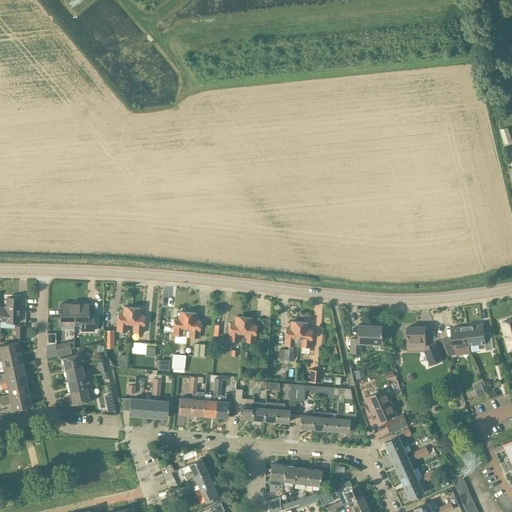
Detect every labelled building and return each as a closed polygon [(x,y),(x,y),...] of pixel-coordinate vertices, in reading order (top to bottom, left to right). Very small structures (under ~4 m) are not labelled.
[(7,309),(1,309),(1,320),(6,321),(6,322),(18,322),(19,298),(7,298),(7,309)] [(88,303),(74,304),(74,325),(81,325),(81,330),(94,330),(94,316),(88,316),(88,303)] [(74,329),(74,325),(74,304),(60,304),(60,325),(62,325),(62,329),(74,329)] [(128,324),(131,324),(132,308),(124,307),(123,314),(118,314),(117,323),(118,323),(117,331),(127,331),(128,324)] [(140,308),(132,308),(131,324),(134,324),(133,332),(143,333),(144,325),(145,316),(140,316),(140,308)] [(173,327),(172,335),(186,336),(186,329),(188,312),(180,311),(179,319),(174,318),(173,327)] [(188,312),(186,329),(189,329),(188,337),(199,338),(199,330),(200,330),(201,321),(195,321),(196,313),(188,312)] [(239,333),(242,333),(244,317),(236,316),(235,324),(230,323),(229,332),(229,340),(239,341),(239,333)] [(252,318),(244,317),(242,333),(245,334),(245,341),(255,342),(256,334),(257,325),(251,325),(252,318)] [(511,318),(502,322),(509,351),(511,349),(511,318)] [(285,337),(284,345),(294,346),(295,338),(298,338),(300,322),(291,321),(291,328),(285,328),(285,337)] [(298,338),(297,346),(311,347),(311,339),(312,339),(312,330),(307,330),(308,322),(300,322),(298,338)] [(483,323),(467,326),(470,345),(485,343),(486,350),(493,349),(491,332),(484,333),(483,323)] [(360,353),(361,342),(380,343),(381,326),(357,324),(357,339),(351,338),(350,352),(360,353)] [(15,337),(16,337),(24,338),(24,326),(15,325),(15,337)] [(455,347),(470,345),(467,326),(451,328),(452,337),(443,339),(449,355),(456,354),(455,347)] [(407,327),(408,344),(426,344),(425,327),(407,327)] [(114,330),(105,330),(105,348),(114,348),(114,330)] [(430,366),(443,361),(436,341),(422,346),(430,366)] [(0,356),(22,352),(22,348),(19,348),(18,342),(0,345),(0,356)] [(56,345),(57,352),(70,349),(69,342),(56,345)] [(133,347),(132,347),(132,352),(145,353),(146,343),(134,342),(133,347)] [(194,343),(194,356),(204,356),(204,344),(194,343)] [(154,355),(155,346),(147,345),(146,355),(154,355)] [(72,355),(70,349),(57,352),(58,358),(62,357),(65,369),(82,365),(80,358),(87,357),(86,352),(79,353),(72,355)] [(284,362),(284,367),(292,367),(292,360),(293,350),(285,349),(284,359),(284,362)] [(0,361),(2,361),(3,367),(22,363),(21,356),(23,356),(22,352),(0,356),(0,361)] [(185,355),(184,354),(173,354),(172,368),(184,369),(185,355)] [(227,358),(215,357),(213,373),(238,375),(239,365),(226,364),(227,358)] [(98,361),(101,371),(107,369),(105,359),(98,361)] [(158,359),(158,369),(169,370),(170,360),(158,359)] [(0,373),(0,378),(27,373),(26,369),(24,369),(22,363),(3,367),(5,373),(0,373)] [(82,365),(65,369),(68,381),(91,375),(90,371),(83,372),(82,365)] [(363,368),(354,371),(356,379),(365,376),(363,368)] [(321,371),(309,370),(308,382),(320,383),(321,371)] [(0,383),(7,382),(8,388),(27,384),(25,377),(28,377),(27,373),(0,378),(0,383)] [(215,378),(214,386),(218,386),(218,387),(221,388),(222,379),(227,379),(227,375),(218,374),(218,378),(215,378)] [(91,375),(68,381),(70,392),(87,388),(85,382),(92,380),(91,375)] [(190,376),(189,385),(197,386),(198,377),(190,376)] [(154,378),(153,387),(161,388),(161,379),(154,378)] [(135,381),(128,381),(127,392),(134,393),(135,381)] [(267,382),(255,381),(254,388),(266,389),(267,382)] [(481,382),(473,385),(478,397),(485,394),(481,382)] [(0,396),(1,401),(32,394),(31,390),(28,390),(27,384),(8,388),(9,394),(0,396)] [(304,401),(305,389),(305,385),(297,384),(296,397),(296,400),(304,401)] [(197,386),(189,385),(189,393),(196,393),(197,386)] [(221,395),(221,388),(218,387),(218,386),(214,386),(213,395),(217,395),(216,400),(215,416),(228,417),(229,402),(225,401),(226,396),(221,395)] [(327,387),(315,386),(314,393),(327,394),(327,387)] [(161,388),(153,387),(153,395),(160,395),(161,388)] [(327,387),(327,394),(327,398),(338,399),(339,388),(327,387)] [(87,388),(70,392),(73,404),(69,405),(96,399),(95,394),(89,396),(87,388)] [(338,399),(337,413),(336,431),(348,432),(348,429),(354,429),(355,414),(344,413),(345,402),(343,401),(344,398),(352,398),(351,389),(339,388),(338,399)] [(234,404),(234,406),(241,407),(240,418),(252,419),(253,409),(253,406),(253,401),(253,399),(241,398),(242,389),(236,389),(234,404)] [(406,424),(402,414),(397,417),(384,389),(378,392),(377,390),(376,390),(371,392),(371,393),(371,395),(365,397),(372,411),(375,410),(380,421),(384,419),(390,431),(406,424)] [(33,398),(32,394),(1,401),(2,405),(11,403),(13,409),(31,405),(30,399),(33,398)] [(210,400),(204,399),(203,415),(215,416),(216,400),(217,395),(213,395),(211,395),(210,400)] [(178,413),(191,414),(192,398),(180,397),(178,413)] [(295,413),(296,400),(296,397),(290,397),(289,409),(284,409),(285,402),(277,402),(276,421),(288,423),(289,412),(295,413)] [(129,414),(142,415),(143,399),(125,398),(124,410),(130,410),(129,414)] [(204,399),(192,398),(191,414),(203,415),(204,399)] [(155,400),(143,399),(142,415),(154,416),(155,400)] [(168,401),(155,400),(154,416),(167,417),(168,401)] [(265,402),(253,401),(252,419),(264,420),(265,402)] [(265,401),(265,402),(264,420),(276,421),(277,402),(265,401)] [(325,416),(313,415),(312,429),(324,430),(326,412),(325,412),(325,416)] [(337,413),(326,412),(324,430),(336,431),(337,413)] [(300,428),(312,429),(313,415),(301,414),(300,428)] [(385,442),(390,453),(402,448),(400,442),(405,440),(403,437),(411,434),(408,427),(400,431),(402,434),(385,442)] [(425,446),(410,453),(412,457),(427,450),(425,446)] [(402,448),(390,453),(395,464),(407,459),(402,448)] [(407,459),(395,464),(400,475),(412,470),(410,464),(415,462),(414,460),(415,460),(429,454),(427,450),(412,457),(407,459)] [(186,480),(194,476),(207,471),(201,458),(181,468),(186,480)] [(159,465),(160,469),(168,488),(176,484),(171,472),(173,471),(170,465),(169,461),(159,465)] [(270,478),(282,480),(284,465),(272,463),(270,478)] [(297,467),(284,465),(282,480),(295,482),(297,467)] [(420,475),(422,478),(442,469),(441,466),(420,475)] [(309,468),(297,467),(295,482),(307,483),(306,490),(307,486),(309,468)] [(321,470),(309,468),(307,486),(306,490),(311,490),(312,484),(319,485),(321,470)] [(422,478),(417,481),(404,486),(410,498),(427,490),(424,482),(437,476),(442,488),(449,484),(442,469),(422,478)] [(412,470),(400,475),(404,486),(417,481),(412,470)] [(207,471),(194,476),(200,489),(213,483),(207,471)] [(452,480),(455,485),(464,480),(462,475),(452,480)] [(343,504),(363,495),(357,484),(352,486),(349,479),(336,486),(335,488),(341,501),(341,500),(343,504)] [(467,485),(464,480),(455,485),(457,490),(467,485)] [(213,483),(200,489),(205,501),(202,502),(205,507),(215,503),(213,498),(218,496),(213,483)] [(467,485),(457,490),(459,495),(469,490),(467,485)] [(185,490),(187,495),(195,491),(193,486),(185,490)] [(328,490),(318,495),(323,505),(333,500),(328,490)] [(469,490),(459,495),(461,500),(471,495),(469,490)] [(195,491),(187,495),(189,499),(197,495),(195,491)] [(316,492),(304,497),(307,504),(319,500),(316,492)] [(174,500),(171,494),(160,499),(163,505),(174,500)] [(341,501),(334,504),(337,511),(345,507),(346,509),(351,506),(353,511),(368,506),(363,495),(343,504),(341,500),(341,501)] [(471,495),(461,500),(463,504),(473,500),(471,495)] [(304,497),(292,501),(294,505),(298,504),(299,506),(307,504),(304,497)] [(270,511),(274,511),(282,509),(280,505),(278,498),(268,501),(268,506),(270,511)] [(473,500),(463,504),(465,509),(475,505),(473,500)] [(292,501),(280,505),(282,509),(294,505),(292,501)] [(210,507),(212,511),(223,511),(223,510),(224,510),(220,502),(210,507)] [(434,509),(434,511),(436,511),(452,505),(451,502),(434,509)] [(414,508),(415,511),(431,511),(427,503),(414,508)]
